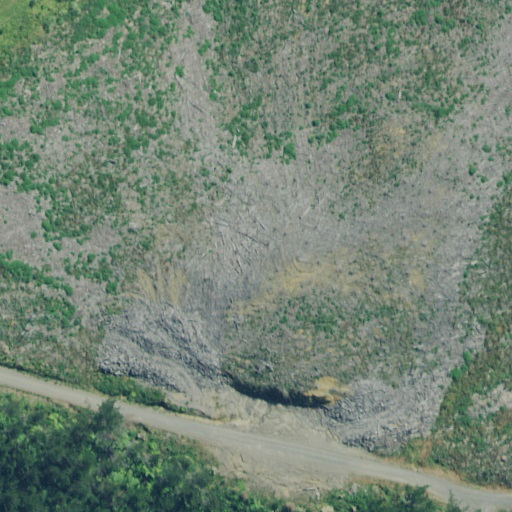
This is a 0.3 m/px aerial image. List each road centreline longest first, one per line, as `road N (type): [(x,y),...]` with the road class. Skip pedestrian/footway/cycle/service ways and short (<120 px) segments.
road 1 (unclassified): [(419,511),(389,456),(316,411),(56,372),(0,356)]
road 2 (track): [(362,439),(511,488)]
